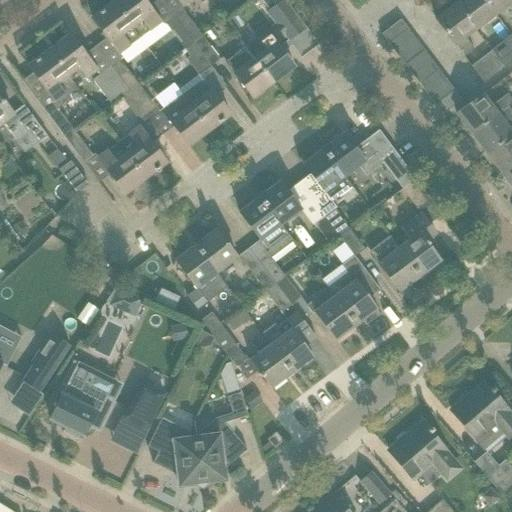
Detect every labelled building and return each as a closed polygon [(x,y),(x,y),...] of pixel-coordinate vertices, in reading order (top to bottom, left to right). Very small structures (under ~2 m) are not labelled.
[(116,0),(112,3),(139,38),(159,23),(166,26),(183,49),(193,42),(161,0),(157,0),(148,7),(142,0),(116,0)] [(161,0),(193,42),(201,36),(183,13),(183,5),(189,0),(161,0)] [(244,45),(272,82),(282,74),(283,75),(286,72),(286,71),(291,67),(292,68),(293,67),(275,44),(284,37),(287,41),(304,27),(283,0),(266,13),(273,23),(244,45)] [(483,0),(459,0),(455,4),(474,30),(494,15),(483,0)] [(511,0),(483,0),(494,15),(511,0)] [(106,38),(96,46),(129,90),(137,84),(119,60),(122,58),(119,53),(139,38),(112,3),(102,11),(102,10),(98,13),(99,14),(93,18),(92,17),(91,18),(106,38)] [(474,30),(455,4),(434,19),(454,45),(463,56),(473,49),(464,37),(474,30)] [(380,34),(388,44),(407,29),(400,19),(380,34)] [(388,44),(395,54),(415,39),(407,29),(388,44)] [(68,36),(49,51),(67,75),(78,67),(86,78),(95,71),(99,76),(92,80),(110,105),(120,97),(119,97),(129,90),(96,46),(84,55),(69,35),(67,35),(68,36)] [(201,36),(193,42),(211,66),(219,60),(201,36)] [(511,38),(510,36),(490,51),(503,68),(511,61),(511,38)] [(395,54),(404,65),(423,50),(415,39),(395,54)] [(211,66),(193,42),(183,49),(189,57),(185,60),(198,76),(211,66)] [(272,82),(244,45),(224,61),(252,98),(253,98),(252,96),(272,82)] [(404,65),(411,74),(431,60),(423,50),(404,65)] [(46,115),(64,138),(74,131),(57,110),(58,109),(67,99),(66,97),(77,89),(67,75),(49,51),(38,58),(34,61),(35,62),(29,66),(28,65),(27,66),(46,90),(35,98),(46,115)] [(503,68),(490,51),(470,67),(483,83),(503,68)] [(411,74),(419,84),(438,69),(431,60),(411,74)] [(419,84),(426,94),(446,80),(438,69),(419,84)] [(202,79),(181,95),(208,130),(218,122),(219,123),(223,120),(222,119),(227,115),(228,116),(229,115),(202,79)] [(426,94),(434,104),(454,90),(446,80),(426,94)] [(137,84),(129,90),(149,116),(157,110),(137,84)] [(149,116),(129,90),(119,97),(120,97),(139,124),(149,116)] [(454,90),(434,104),(442,114),(461,99),(454,90)] [(455,114),(470,134),(506,106),(507,107),(511,103),(511,102),(506,95),(490,106),(481,94),(455,114)] [(208,130),(181,95),(161,110),(188,146),(189,145),(188,144),(208,130)] [(0,98),(0,122),(0,123),(14,141),(26,133),(35,145),(46,136),(23,105),(11,114),(0,98)] [(470,134),(485,154),(511,134),(511,113),(507,107),(506,106),(470,134)] [(128,134),(117,143),(144,178),(154,170),(155,171),(159,168),(158,167),(163,163),(164,164),(165,163),(139,126),(128,134)] [(342,133),(322,148),(343,177),(362,162),(366,168),(379,159),(402,190),(415,180),(378,130),(374,133),(354,148),(342,133)] [(74,131),(64,138),(83,162),(92,155),(74,131)] [(485,154),(501,174),(511,165),(511,134),(485,154)] [(144,178),(117,143),(107,151),(97,158),(124,195),(125,194),(124,193),(144,178)] [(322,148),(302,164),(314,180),(303,188),(324,216),(339,236),(349,229),(334,209),(335,208),(331,203),(351,187),(343,178),(344,177),(343,177),(322,148)] [(57,170),(75,193),(87,184),(74,167),(72,169),(67,162),(57,170)] [(511,165),(501,174),(511,188),(511,165)] [(415,180),(402,190),(417,210),(430,200),(415,180)] [(278,181),(258,196),(280,225),(300,210),(291,197),(278,181)] [(258,196),(238,212),(259,240),(280,225),(258,196)] [(398,247),(397,248),(419,277),(439,262),(427,245),(429,244),(426,240),(435,234),(428,224),(420,214),(404,226),(401,228),(409,239),(398,247)] [(324,216),(314,223),(329,243),(339,236),(324,216)] [(214,229),(194,245),(216,273),(236,258),(227,245),(214,229)] [(349,229),(339,236),(354,256),(364,249),(349,229)] [(389,236),(369,252),(377,263),(387,276),(399,292),(419,277),(397,248),(398,247),(389,236)] [(194,245),(174,260),(186,276),(196,288),(186,295),(193,304),(201,298),(204,302),(226,286),(216,273),(194,245)] [(270,256),(260,264),(275,284),(285,276),(270,256)] [(340,266),(321,280),(327,287),(355,325),(361,320),(365,326),(379,315),(375,310),(367,299),(379,290),(354,256),(340,266)] [(260,264),(250,271),(265,291),(275,284),(260,264)] [(285,276),(275,284),(302,321),(314,312),(335,340),(338,344),(351,334),(348,330),(355,325),(327,287),(315,296),(316,298),(306,305),(285,276)] [(275,284),(265,291),(281,311),(287,319),(276,328),(281,334),(269,343),(291,373),(311,358),(303,347),(315,338),(302,321),(275,284)] [(195,313),(210,333),(220,325),(205,306),(195,313)] [(234,316),(231,318),(238,327),(240,324),(249,318),(243,310),(234,316)] [(220,325),(210,333),(225,353),(236,367),(246,359),(235,346),(220,325)] [(0,364),(1,363),(4,365),(4,366),(5,366),(15,349),(13,348),(13,349),(0,342),(0,329),(1,327),(0,326),(0,364)] [(21,381),(38,392),(69,346),(50,333),(34,357),(36,359),(21,381)] [(269,343),(249,359),(262,376),(271,388),(291,373),(269,343)] [(64,433),(77,439),(79,434),(82,436),(94,411),(77,402),(82,391),(68,383),(62,395),(61,395),(49,419),(66,428),(64,433)] [(450,411),(463,427),(481,449),(503,431),(509,438),(511,435),(511,417),(507,412),(509,410),(493,391),(495,390),(493,387),(490,390),(484,383),(468,395),(469,396),(462,403),(461,402),(450,411)] [(146,430),(162,398),(139,386),(122,418),(146,430)] [(226,397),(233,420),(247,416),(240,393),(226,397)] [(406,436),(407,437),(399,443),(398,442),(388,452),(412,480),(430,464),(444,482),(458,469),(444,452),(445,451),(430,433),(432,430),(430,428),(427,430),(421,423),(406,436)] [(201,488),(195,436),(164,440),(169,431),(157,425),(146,447),(157,452),(152,463),(175,475),(177,487),(195,485),(201,488)] [(221,471),(246,449),(231,432),(200,436),(195,436),(201,488),(206,483),(225,481),(224,475),(221,471)] [(267,440),(274,448),(283,440),(275,432),(267,440)] [(497,466),(485,477),(502,496),(511,489),(511,467),(505,460),(497,466)] [(358,482),(378,504),(390,494),(370,471),(358,482)] [(346,511),(332,495),(318,506),(323,511),(322,511),(346,511)] [(425,511),(452,511),(441,498),(425,511)] [(0,511),(13,511),(0,503),(0,511)]
